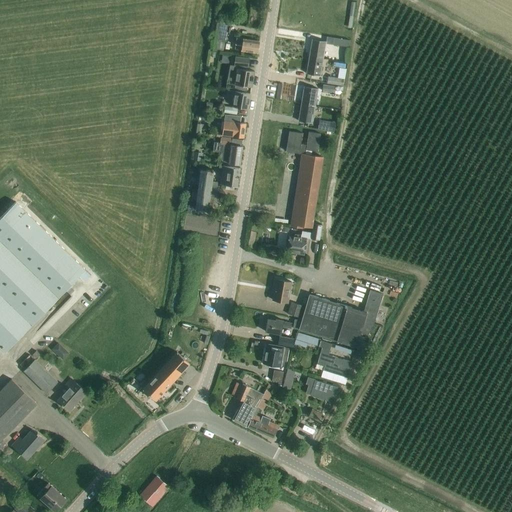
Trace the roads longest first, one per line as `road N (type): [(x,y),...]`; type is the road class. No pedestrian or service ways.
road 1 (unclassified): [(192,415),(222,323),(273,0)]
road 2 (secondary): [(386,511),(192,415)]
road 3 (secondary): [(76,511),(137,443),(192,415)]
